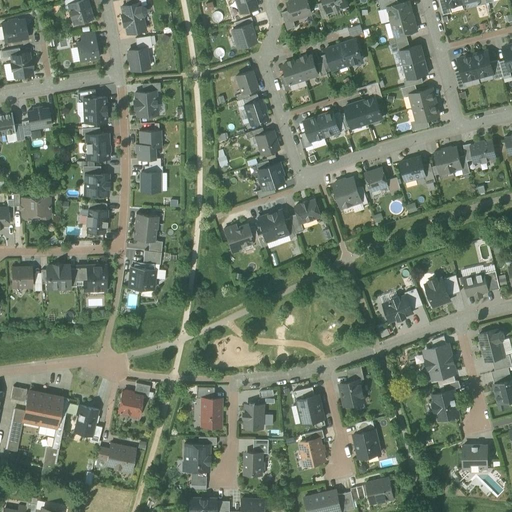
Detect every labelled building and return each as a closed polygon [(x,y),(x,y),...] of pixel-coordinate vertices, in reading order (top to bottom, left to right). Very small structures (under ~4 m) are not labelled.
[(73,17),(75,24),(92,19),(86,0),(79,0),(69,3),(71,10),(69,10),(71,18),(73,17)] [(235,0),(240,13),(257,7),(254,0),(235,0)] [(289,9),(292,19),(293,19),(311,13),(307,0),(295,0),(287,3),(289,9)] [(322,0),(323,2),(327,12),(348,5),(346,0),(322,0)] [(387,7),(398,4),(397,0),(388,0),(379,2),(381,9),(388,7),(387,7)] [(451,12),(449,6),(448,7),(445,0),(439,0),(443,14),(451,12)] [(388,7),(392,22),(413,17),(409,1),(398,4),(387,7),(388,7)] [(125,25),(127,33),(136,31),(145,29),(141,14),(143,14),(145,11),(144,8),(141,6),(140,6),(139,2),(127,5),(121,6),(123,14),(122,14),(122,15),(124,24),(125,25)] [(317,3),(323,19),(329,17),(327,12),(323,2),(317,3)] [(282,12),(287,29),(295,26),(293,19),(292,19),(289,9),(282,12)] [(40,12),(34,13),(37,31),(43,30),(40,12)] [(234,22),(236,28),(250,23),(252,22),(251,17),(234,22)] [(392,22),(395,37),(406,34),(417,31),(413,17),(392,22)] [(12,40),(12,41),(20,40),(20,38),(28,37),(24,19),(2,23),(5,41),(12,40)] [(232,29),(237,47),(255,41),(250,23),(236,28),(232,29)] [(353,37),(363,33),(360,24),(347,28),(350,35),(353,37)] [(149,28),(145,29),(136,31),(137,37),(150,35),(149,28)] [(80,35),(81,41),(95,38),(94,32),(80,35)] [(389,38),(390,45),(408,40),(406,34),(395,37),(389,38)] [(135,38),(137,49),(146,48),(152,47),(150,35),(137,37),(135,38)] [(76,42),(80,60),(99,57),(95,38),(81,41),(76,42)] [(362,60),(355,39),(341,44),(348,64),(362,60)] [(392,52),(399,51),(399,50),(410,48),(408,40),(390,45),(392,52)] [(327,53),(332,70),(348,64),(341,44),(325,49),(327,53)] [(511,69),(511,44),(503,46),(506,59),(509,70),(510,70),(511,69)] [(420,45),(410,48),(399,50),(399,51),(403,65),(424,59),(420,45)] [(1,51),(3,57),(11,56),(11,55),(20,53),(19,48),(1,51)] [(128,51),(131,69),(149,66),(146,48),(137,49),(128,51)] [(487,51),(473,55),(478,77),(493,73),(490,62),(487,51)] [(13,69),(14,76),(32,73),(31,66),(33,66),(31,59),(30,59),(29,52),(20,53),(11,55),(11,56),(12,62),(11,63),(12,69),(13,69)] [(321,55),(323,62),(326,72),(332,70),(327,53),(321,55)] [(298,59),(305,79),(317,74),(311,55),(307,57),(306,55),(301,57),(302,58),(298,59)] [(464,81),(478,77),(473,55),(458,58),(461,70),(464,81)] [(286,74),(290,84),(305,79),(298,59),(294,61),(293,59),(288,61),(289,63),(283,65),(286,74)] [(407,79),(421,76),(428,74),(424,59),(403,65),(407,79)] [(499,61),(503,76),(504,79),(511,77),(510,70),(509,70),(506,59),(499,61)] [(493,73),(494,79),(503,76),(499,61),(499,60),(490,62),(493,73)] [(327,74),(326,72),(323,62),(318,64),(321,76),(327,74)] [(454,72),(459,88),(466,86),(464,81),(461,70),(454,72)] [(236,76),(242,93),(247,91),(257,87),(252,71),(236,76)] [(281,76),(286,91),(291,89),(290,84),(286,74),(281,76)] [(404,79),(406,87),(415,84),(423,82),(421,76),(407,79),(404,79)] [(142,83),(143,92),(155,90),(155,91),(160,91),(160,82),(142,83)] [(376,96),(376,99),(382,97),(378,82),(366,86),(369,96),(374,94),(375,97),(376,96)] [(409,94),(417,92),(415,84),(406,87),(402,88),(404,96),(410,95),(409,94)] [(413,108),(435,102),(431,88),(417,92),(409,94),(410,95),(413,108)] [(77,92),(78,102),(83,102),(83,98),(96,97),(96,96),(95,89),(77,92)] [(136,108),(137,115),(157,114),(156,98),(153,98),(152,91),(155,91),(155,90),(143,92),(135,92),(136,100),(134,100),(134,108),(136,108)] [(236,95),(238,100),(242,99),(249,96),(247,91),(242,93),(236,95)] [(242,99),(244,105),(259,100),(257,94),(249,96),(242,99)] [(375,97),(360,101),(367,122),(382,117),(380,111),(381,111),(380,109),(379,110),(378,105),(376,99),(376,96),(375,97)] [(83,102),(84,122),(106,121),(105,97),(96,97),(83,98),(83,102)] [(244,105),(250,124),(267,118),(261,99),(259,100),(244,105)] [(351,128),(367,122),(360,101),(344,107),(346,112),(351,128)] [(416,121),(417,121),(427,118),(439,115),(435,102),(413,108),(416,121)] [(28,120),(30,128),(51,124),(48,108),(42,109),(42,106),(32,108),(33,110),(27,112),(28,120)] [(317,116),(324,137),(340,131),(334,114),(333,110),(317,116)] [(14,124),(11,111),(10,111),(11,112),(0,113),(0,133),(14,131),(14,132),(15,132),(14,124)] [(346,129),(341,114),(340,112),(334,114),(340,131),(346,129)] [(346,112),(341,114),(346,129),(351,128),(346,112)] [(324,137),(317,116),(304,120),(308,131),(311,141),(324,137)] [(411,122),(413,131),(429,126),(427,118),(417,121),(416,121),(411,122)] [(21,123),(24,135),(31,134),(30,128),(28,120),(21,121),(21,123)] [(24,135),(21,123),(14,124),(15,132),(16,140),(24,139),(24,135)] [(245,133),(247,138),(256,135),(264,132),(262,127),(245,133)] [(136,144),(137,159),(148,158),(155,158),(155,147),(161,147),(161,130),(159,130),(154,130),(139,130),(139,143),(136,144)] [(256,135),(262,154),(278,149),(271,130),(264,132),(256,135)] [(305,147),(313,145),(311,141),(308,131),(301,134),(305,147)] [(86,153),(87,159),(109,158),(108,133),(100,133),(86,134),(86,141),(84,142),(85,153),(86,153)] [(480,161),(480,162),(490,160),(489,159),(497,157),(493,139),(485,141),(484,140),(475,142),(475,143),(470,145),(473,159),(474,162),(480,161)] [(463,146),(465,155),(467,161),(473,159),(470,145),(463,146)] [(447,172),(447,174),(455,172),(454,170),(461,168),(462,167),(459,157),(457,146),(434,152),(440,173),(447,172)] [(470,172),(467,161),(465,155),(459,157),(462,167),(461,168),(463,174),(470,172)] [(400,162),(405,180),(416,177),(424,175),(425,175),(423,165),(420,156),(400,162)] [(148,158),(148,165),(144,165),(144,171),(159,171),(159,172),(162,172),(162,165),(160,165),(160,157),(155,158),(148,158)] [(256,164),(258,170),(259,169),(269,165),(267,160),(256,164)] [(262,188),(262,189),(272,186),(284,182),(281,174),(282,174),(279,162),(269,165),(259,169),(262,176),(258,177),(262,188)] [(426,181),(426,184),(433,182),(435,181),(430,163),(423,165),(425,175),(424,175),(426,181)] [(85,173),(100,174),(100,166),(82,166),(82,174),(85,174),(85,173)] [(364,173),(370,191),(380,187),(382,187),(384,186),(386,185),(388,185),(386,180),(382,167),(364,173)] [(454,170),(455,172),(456,176),(463,174),(461,168),(454,170)] [(141,190),(159,190),(159,172),(159,171),(144,171),(141,171),(141,190)] [(90,196),(94,196),(97,194),(107,195),(108,174),(100,174),(85,173),(85,174),(85,194),(88,194),(90,196)] [(424,175),(416,177),(418,184),(426,181),(424,175)] [(339,199),(341,207),(352,203),(361,201),(357,188),(353,177),(346,179),(345,178),(338,181),(338,182),(333,183),(336,191),(335,192),(334,194),(335,198),(338,200),(339,199)] [(388,185),(390,192),(401,188),(397,177),(386,180),(388,185)] [(416,177),(405,180),(407,187),(418,184),(416,177)] [(433,182),(426,184),(428,191),(435,189),(433,182)] [(380,187),(370,191),(372,197),(390,192),(388,185),(386,185),(384,186),(382,187),(380,187)] [(256,191),(258,197),(274,191),(272,186),(262,189),(262,188),(256,191)] [(361,201),(362,204),(363,204),(368,202),(363,186),(357,188),(361,201)] [(22,216),(25,218),(30,218),(33,215),(40,215),(43,218),(48,218),(50,215),(50,196),(22,197),(22,216)] [(298,213),(300,222),(301,222),(321,215),(315,199),(308,201),(308,200),(302,203),(295,206),(298,213)] [(362,204),(361,201),(352,203),(355,211),(365,208),(363,204),(362,204)] [(415,202),(406,205),(408,213),(417,210),(415,202)] [(0,226),(2,226),(2,225),(8,225),(8,217),(7,207),(0,207),(0,226)] [(87,231),(96,232),(96,231),(105,232),(105,225),(106,225),(107,217),(105,217),(106,209),(88,208),(88,215),(86,215),(86,224),(87,224),(87,231)] [(263,233),(265,241),(266,241),(279,236),(279,234),(288,231),(288,233),(289,233),(285,220),(281,209),(258,217),(263,233)] [(381,212),(372,215),(375,224),(382,222),(381,220),(383,219),(381,212)] [(149,240),(154,241),(155,240),(156,229),(157,229),(158,215),(136,213),(133,238),(149,240)] [(290,216),(291,218),(296,233),(304,230),(301,222),(300,222),(298,213),(290,216)] [(296,235),(296,233),(291,218),(285,220),(289,233),(290,237),(296,235)] [(224,228),(232,252),(241,249),(242,247),(243,245),(250,242),(251,242),(248,233),(250,232),(248,228),(247,224),(239,226),(240,227),(237,228),(236,224),(224,228)] [(252,245),(259,243),(257,235),(254,226),(248,228),(250,232),(248,233),(251,242),(250,242),(251,245),(252,245)] [(263,233),(257,235),(259,243),(261,247),(267,244),(266,241),(265,241),(263,233)] [(149,240),(148,250),(161,252),(162,241),(155,240),(154,241),(149,240)] [(243,245),(242,247),(244,248),(245,250),(253,248),(252,245),(251,245),(250,242),(243,245)] [(160,264),(161,252),(148,250),(144,250),(143,262),(144,262),(154,263),(160,264)] [(141,288),(153,289),(154,277),(155,268),(153,268),(154,263),(144,262),(144,264),(134,263),(133,266),(130,266),(128,287),(141,289),(141,288)] [(155,268),(154,277),(164,278),(165,269),(159,269),(160,264),(154,263),(153,268),(155,268)] [(47,288),(59,287),(59,286),(70,285),(69,268),(69,265),(62,265),(62,264),(53,264),(53,266),(47,266),(47,269),(47,282),(47,288)] [(87,281),(88,289),(106,289),(105,277),(106,277),(106,265),(100,265),(100,264),(93,264),(93,265),(88,265),(87,265),(87,281)] [(461,269),(463,278),(484,273),(495,270),(494,264),(483,267),(483,264),(461,269)] [(76,266),(76,268),(76,281),(84,281),(87,281),(87,265),(76,266)] [(12,267),(12,287),(32,286),(31,266),(12,267)] [(484,273),(488,290),(500,288),(495,270),(484,273)] [(463,278),(467,295),(488,290),(484,273),(463,278)] [(442,279),(449,296),(460,291),(456,274),(442,279)] [(505,274),(498,276),(500,285),(507,284),(505,274)] [(425,284),(433,306),(450,299),(449,296),(442,279),(442,278),(437,280),(436,277),(429,280),(430,282),(425,284)] [(416,288),(405,292),(406,295),(411,309),(422,305),(416,288)] [(380,296),(383,304),(391,301),(390,299),(398,296),(395,290),(380,296)] [(411,309),(406,295),(398,298),(398,296),(390,299),(391,301),(383,304),(390,321),(397,318),(398,319),(406,317),(405,315),(412,312),(411,309)] [(379,331),(382,337),(390,334),(387,328),(379,331)] [(497,332),(497,329),(479,334),(481,341),(480,343),(482,352),(484,353),(486,360),(492,359),(503,356),(503,355),(500,340),(502,339),(504,337),(503,333),(500,331),(497,332)] [(432,340),(434,347),(446,344),(444,335),(432,340)] [(511,348),(509,338),(502,339),(500,340),(503,355),(509,354),(511,364),(511,348)] [(432,369),(434,378),(437,377),(454,373),(456,372),(448,344),(446,344),(434,347),(426,349),(428,357),(426,358),(429,370),(432,369)] [(511,365),(511,364),(509,354),(503,355),(503,356),(492,359),(495,370),(508,367),(511,365)] [(346,370),(349,381),(359,379),(359,380),(364,379),(361,365),(346,370)] [(491,371),(494,384),(511,379),(508,367),(495,370),(491,371)] [(439,385),(443,384),(451,382),(456,381),(454,373),(437,377),(439,385)] [(494,384),(495,384),(497,394),(496,394),(497,400),(499,400),(499,402),(506,400),(511,398),(511,378),(511,379),(494,384)] [(339,384),(344,405),(364,400),(363,395),(364,393),(362,386),(360,385),(359,380),(359,379),(349,381),(339,384)] [(457,380),(456,381),(451,382),(453,389),(454,388),(459,387),(457,380)] [(142,395),(148,396),(150,385),(136,382),(134,393),(142,395)] [(453,389),(451,382),(443,384),(445,391),(453,389)] [(10,398),(24,401),(25,398),(26,389),(13,386),(10,398)] [(201,397),(214,398),(214,386),(197,386),(196,397),(201,397)] [(293,391),(295,400),(297,400),(297,399),(314,395),(312,387),(293,391)] [(259,391),(260,397),(274,395),(273,389),(259,391)] [(437,411),(439,419),(459,413),(457,404),(458,404),(455,393),(454,394),(453,389),(445,391),(432,394),(434,401),(432,402),(434,412),(437,411)] [(23,419),(39,422),(55,426),(61,397),(29,390),(27,399),(26,402),(25,411),(23,417),(23,419)] [(121,411),(138,414),(142,395),(134,393),(122,391),(118,410),(120,411),(119,412),(121,412),(121,411)] [(302,420),(305,422),(324,418),(319,397),(315,395),(314,395),(297,399),(297,400),(302,420)] [(53,435),(51,446),(58,448),(65,412),(67,402),(68,398),(61,397),(55,426),(53,435)] [(201,425),(221,426),(221,398),(214,398),(201,397),(201,425)] [(78,415),(80,405),(67,402),(65,412),(78,415)] [(250,428),(253,428),(254,427),(263,427),(263,406),(254,406),(255,403),(249,403),(249,406),(246,406),(245,412),(244,412),(244,417),(245,417),(245,426),(249,426),(249,427),(250,428)] [(90,435),(92,435),(94,424),(98,409),(80,405),(78,415),(74,431),(75,431),(76,427),(91,431),(90,435)] [(13,415),(23,417),(25,411),(14,408),(13,415)] [(23,417),(13,415),(7,444),(17,446),(23,419),(23,417)] [(314,422),(317,429),(327,424),(325,418),(314,422)] [(355,423),(357,433),(375,429),(372,419),(355,423)] [(53,435),(55,426),(39,422),(37,432),(53,435)] [(90,439),(98,441),(101,426),(94,424),(92,435),(90,435),(90,439)] [(305,434),(307,440),(320,437),(320,438),(324,437),(323,429),(305,434)] [(357,448),(359,457),(380,452),(375,429),(357,433),(353,434),(356,443),(357,443),(358,448),(357,448)] [(300,442),(305,464),(325,459),(320,438),(320,437),(307,440),(300,442)] [(262,452),(268,452),(269,439),(254,439),(253,451),(262,452)] [(121,469),(131,471),(135,447),(121,444),(120,444),(120,445),(115,444),(115,443),(110,442),(109,448),(106,459),(106,464),(114,466),(114,468),(121,470),(121,469)] [(206,469),(208,469),(209,444),(209,443),(198,443),(184,443),(184,460),(186,461),(186,469),(191,469),(206,469)] [(470,470),(481,470),(481,467),(481,466),(487,466),(487,448),(483,448),(483,444),(463,444),(463,466),(470,466),(470,470)] [(52,478),(58,448),(51,446),(48,446),(45,461),(43,460),(41,473),(40,474),(52,478)] [(97,457),(106,459),(109,448),(99,446),(97,457)] [(244,473),(262,474),(262,468),(264,469),(264,461),(262,461),(262,452),(253,451),(245,451),(244,473)] [(191,472),(190,484),(205,484),(205,475),(196,474),(196,472),(191,472)] [(366,482),(371,502),(394,497),(389,476),(382,478),(373,480),(366,482)] [(351,487),(351,490),(354,499),(365,496),(362,485),(351,487)] [(304,496),(307,511),(337,511),(342,511),(342,510),(338,494),(337,489),(331,492),(328,493),(327,491),(304,496)] [(355,507),(351,490),(338,494),(342,510),(355,507)] [(214,511),(215,500),(215,498),(189,497),(188,511),(214,511)] [(264,511),(265,498),(264,498),(264,499),(241,498),(240,498),(240,499),(241,499),(240,510),(240,511),(264,511)] [(214,511),(228,511),(228,510),(229,500),(215,500),(214,511)] [(26,511),(34,511),(35,507),(36,504),(27,502),(26,506),(27,506),(26,511)]
